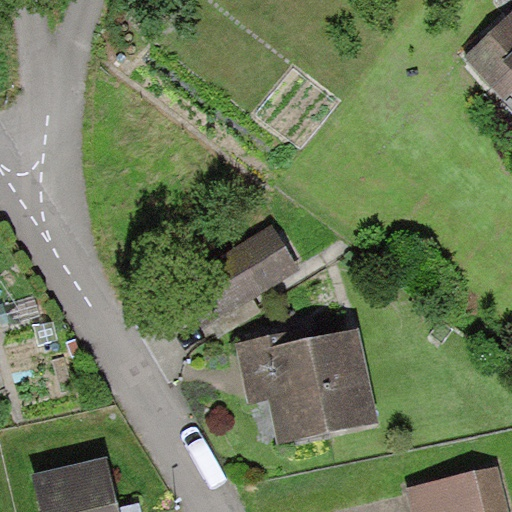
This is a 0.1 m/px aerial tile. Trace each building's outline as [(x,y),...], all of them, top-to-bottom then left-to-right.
[(511,13),(466,57),(511,105),(511,13)] [(276,228),(188,281),(214,325),(303,271),(276,228)] [(380,424),(363,332),(302,343),(299,331),(237,343),(248,400),(274,395),(283,442),(380,424)] [(108,462),(36,479),(43,511),(141,511),(140,504),(119,509),(108,462)] [(413,511),(511,511),(511,508),(501,467),(408,491),(413,511)]
